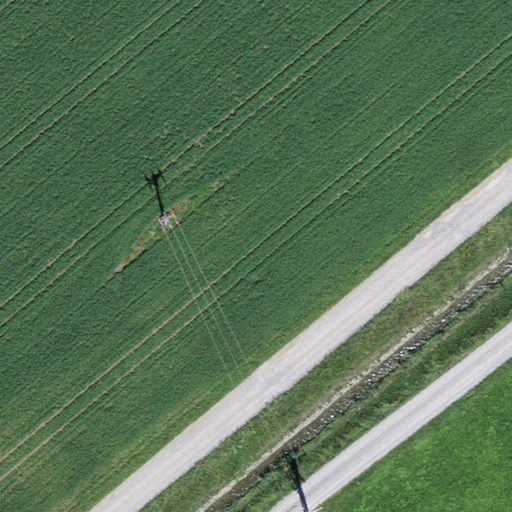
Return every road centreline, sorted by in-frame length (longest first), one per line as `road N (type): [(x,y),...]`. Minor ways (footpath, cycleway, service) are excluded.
road 1 (track): [(119,511),(511,184)]
road 2 (track): [(297,511),(511,346)]
